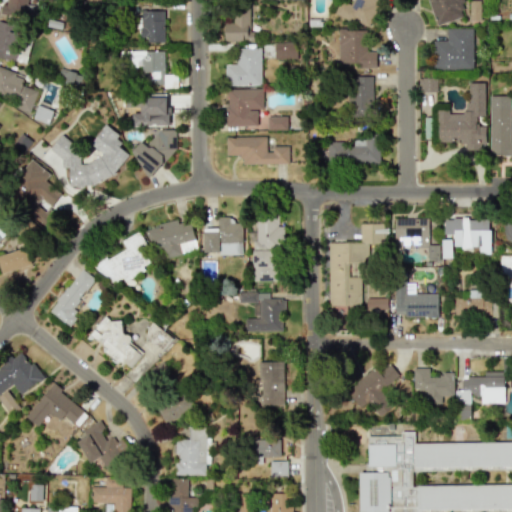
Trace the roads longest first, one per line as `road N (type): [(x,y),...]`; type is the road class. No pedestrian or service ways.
road 1 (residential): [(0,338),(92,231),(159,195),(511,187)]
road 2 (residential): [(311,189),(315,511)]
road 3 (residential): [(0,299),(136,416),(151,447),(155,511)]
road 4 (residential): [(313,342),(511,342)]
road 5 (residential): [(195,0),(199,189)]
road 6 (residential): [(406,27),(408,188)]
